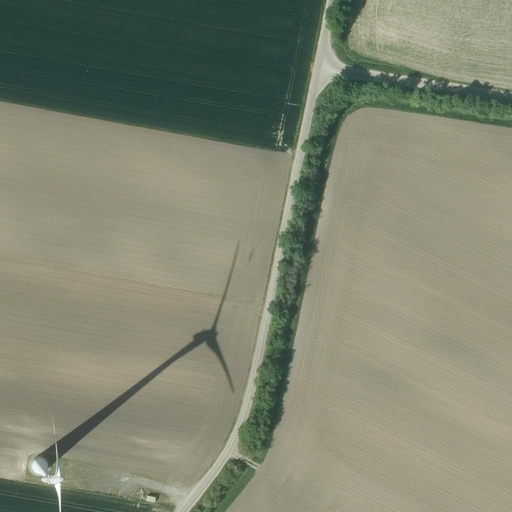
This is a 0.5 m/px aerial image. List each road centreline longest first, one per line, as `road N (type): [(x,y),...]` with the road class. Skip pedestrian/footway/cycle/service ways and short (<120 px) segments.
road 1 (unclassified): [(319,62),(248,418),(183,511)]
road 2 (unclassified): [(319,62),(511,97)]
